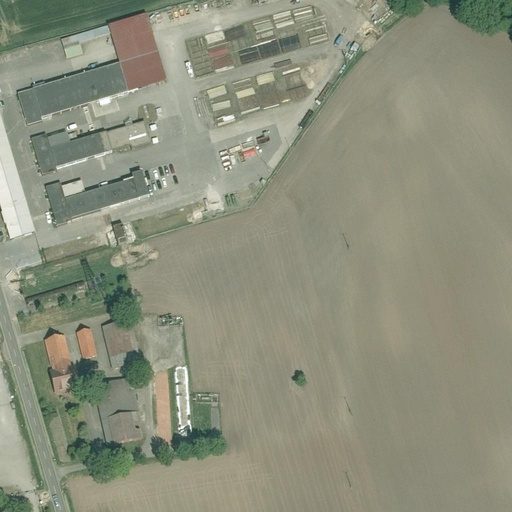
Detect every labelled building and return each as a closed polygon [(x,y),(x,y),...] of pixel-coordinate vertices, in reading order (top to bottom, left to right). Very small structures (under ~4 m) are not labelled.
[(118,67),(157,56),(146,17),(107,29),(118,67)] [(118,67),(126,96),(165,85),(157,56),(118,67)] [(31,92),(40,121),(126,96),(118,67),(31,92)] [(17,96),(26,127),(40,123),(40,121),(31,92),(17,96)] [(0,214),(9,244),(35,236),(0,121),(0,214)] [(147,123),(97,137),(102,154),(132,146),(133,150),(153,144),(147,123)] [(75,133),(70,135),(72,143),(78,141),(75,133)] [(30,141),(41,177),(56,173),(55,171),(49,151),(45,137),(30,141)] [(49,151),(55,171),(103,157),(102,154),(97,137),(49,151)] [(132,182),(138,202),(148,200),(141,174),(130,177),(132,182)] [(64,200),(71,223),(101,215),(100,213),(138,202),(132,182),(64,200)] [(45,189),(55,228),(71,223),(64,200),(60,185),(45,189)] [(201,205),(16,259),(21,275),(205,221),(201,205)] [(129,323),(104,328),(113,370),(138,365),(129,323)] [(94,330),(78,334),(84,361),(100,357),(94,330)] [(67,337),(48,341),(54,370),(52,371),(57,394),(82,389),(77,366),(73,366),(67,337)] [(140,422),(130,380),(96,388),(110,447),(144,439),(142,430),(138,431),(136,423),(140,422)]
